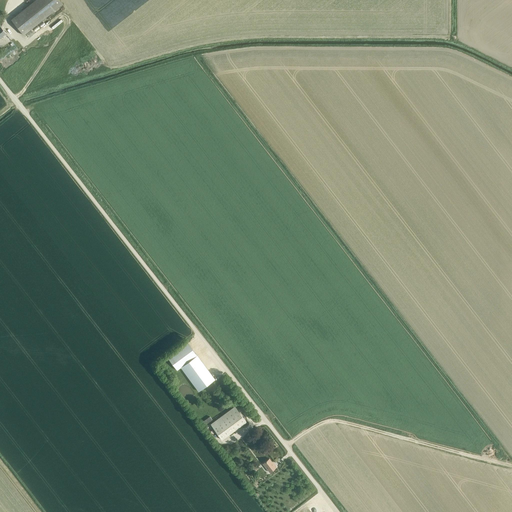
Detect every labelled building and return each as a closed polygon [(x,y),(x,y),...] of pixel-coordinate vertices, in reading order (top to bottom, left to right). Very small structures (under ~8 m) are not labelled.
[(35,0),(11,19),(25,36),(64,5),(59,0),(35,0)] [(53,28),(61,20),(59,18),(51,26),(53,28)] [(36,36),(48,26),(45,22),(33,33),(36,36)] [(181,368),(199,392),(215,380),(197,355),(188,343),(168,358),(177,370),(181,368)] [(211,424),(222,440),(247,422),(235,406),(211,424)] [(274,464),(269,458),(263,463),(270,472),(276,467),(275,465),(274,464)]
